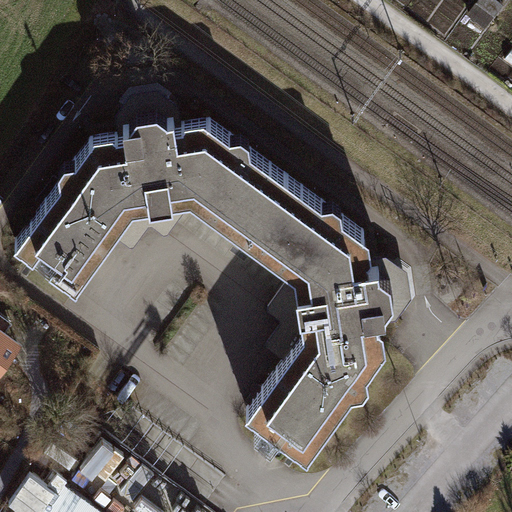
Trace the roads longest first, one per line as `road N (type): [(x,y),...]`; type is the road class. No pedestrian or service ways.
road 1 (unclassified): [(511,312),(467,345),(326,497),(308,495),(90,335)]
road 2 (track): [(128,0),(133,12),(511,291)]
road 3 (track): [(364,0),(511,106)]
